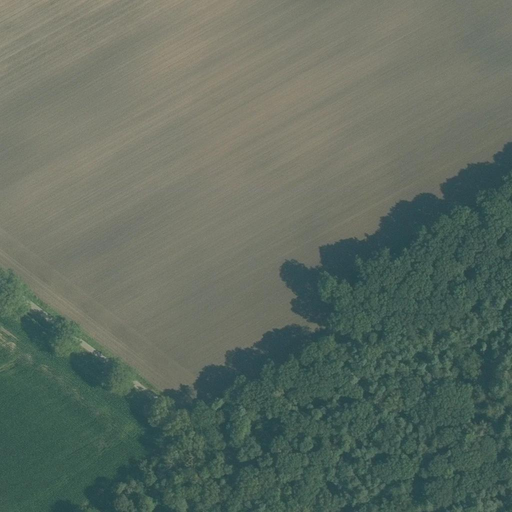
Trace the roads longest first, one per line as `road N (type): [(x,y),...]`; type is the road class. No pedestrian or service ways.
road 1 (track): [(308,511),(0,276)]
road 2 (track): [(350,511),(511,457)]
